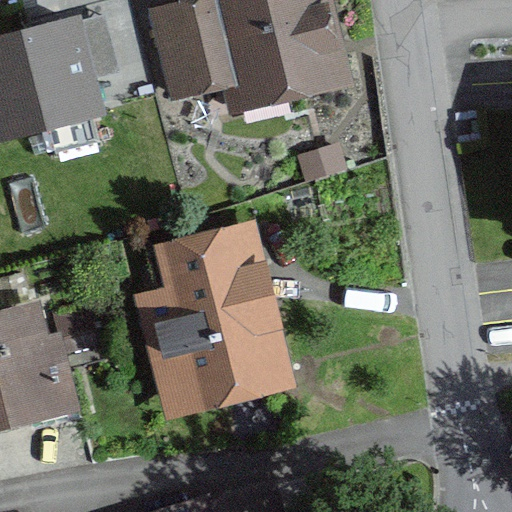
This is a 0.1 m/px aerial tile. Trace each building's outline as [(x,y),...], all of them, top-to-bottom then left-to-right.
[(283,76),(286,87),(339,75),(320,0),(204,0),(156,12),(176,95),(233,81),(235,87),(283,76)] [(75,21),(0,40),(0,135),(98,110),(75,21)] [(142,297),(168,399),(271,374),(236,231),(163,248),(173,289),(142,297)] [(105,338),(96,302),(54,313),(64,349),(105,338)] [(31,315),(0,322),(0,412),(1,412),(5,427),(67,411),(51,343),(38,346),(31,315)]
